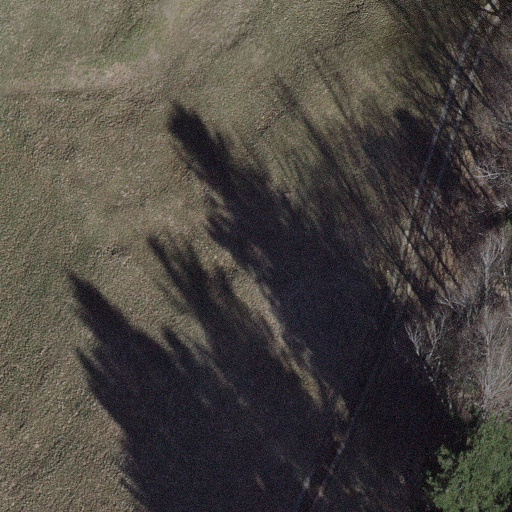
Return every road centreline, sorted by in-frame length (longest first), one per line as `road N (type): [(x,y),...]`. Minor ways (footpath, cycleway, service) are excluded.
road 1 (track): [(511,4),(432,159),(373,363)]
road 2 (track): [(373,363),(310,511)]
